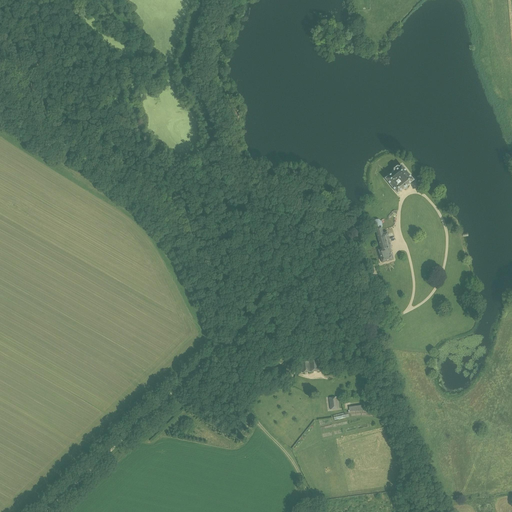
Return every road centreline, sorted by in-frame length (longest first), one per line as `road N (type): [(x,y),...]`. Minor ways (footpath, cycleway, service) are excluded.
road 1 (track): [(308,511),(293,463),(251,411),(239,351),(209,325),(156,232),(63,142),(0,99)]
road 2 (residential): [(43,511),(224,343)]
